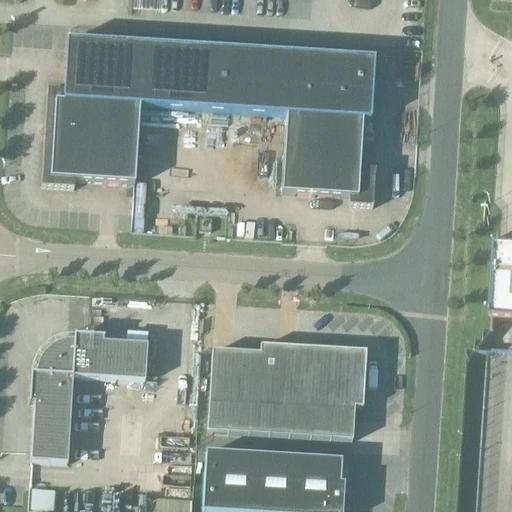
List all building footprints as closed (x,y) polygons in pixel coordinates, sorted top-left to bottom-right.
[(348,210),(372,211),(375,174),(359,173),(362,125),(370,125),(374,64),(66,44),(63,95),(47,94),(41,191),(74,193),(74,185),(134,189),(139,111),(283,120),(286,120),(281,198),(349,202),(348,210)] [(199,235),(210,236),(211,223),(200,222),(199,235)] [(511,252),(497,251),(492,325),(511,325),(511,245),(511,246),(511,249),(511,252)] [(37,372),(36,378),(30,378),(28,408),(34,408),(30,466),(67,468),(73,382),(146,386),(148,349),(104,347),(104,341),(74,340),(73,345),(67,345),(61,346),(56,349),(50,352),(46,356),(42,361),(39,366),(37,372)] [(260,350),(260,358),(212,355),(207,437),(352,445),(352,441),(351,440),(352,425),(353,425),(354,412),(362,412),(366,356),(260,350)] [(341,465),(206,457),(202,511),(342,511),(344,489),(340,488),(340,485),(338,485),(339,469),(341,469),(341,465)] [(30,511),(53,511),(54,495),(31,493),(30,511)]
